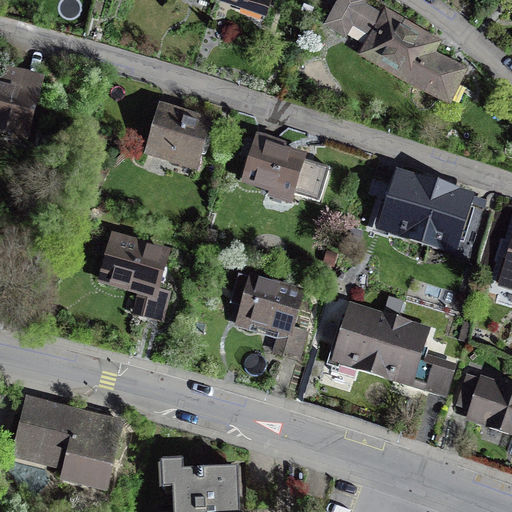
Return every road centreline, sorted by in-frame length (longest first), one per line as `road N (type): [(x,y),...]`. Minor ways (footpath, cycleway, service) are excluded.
road 1 (residential): [(511,511),(283,429),(0,351)]
road 2 (residential): [(0,29),(511,180)]
road 3 (residential): [(511,75),(412,0)]
